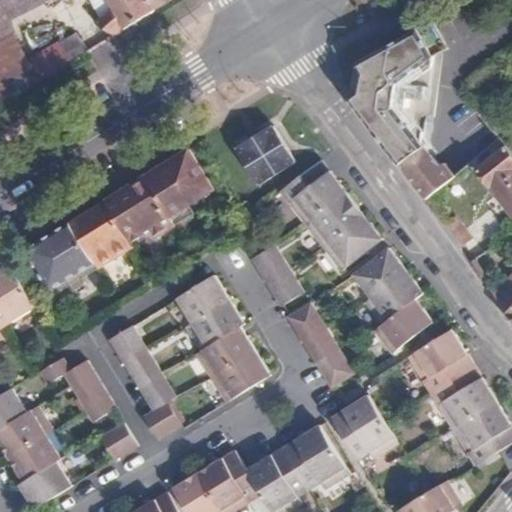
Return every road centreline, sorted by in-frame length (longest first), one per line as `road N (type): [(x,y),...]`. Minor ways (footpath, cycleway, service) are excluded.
road 1 (residential): [(511,349),(270,31)]
road 2 (residential): [(231,253),(297,364),(298,386),(90,511)]
road 3 (tertiary): [(270,31),(0,197)]
